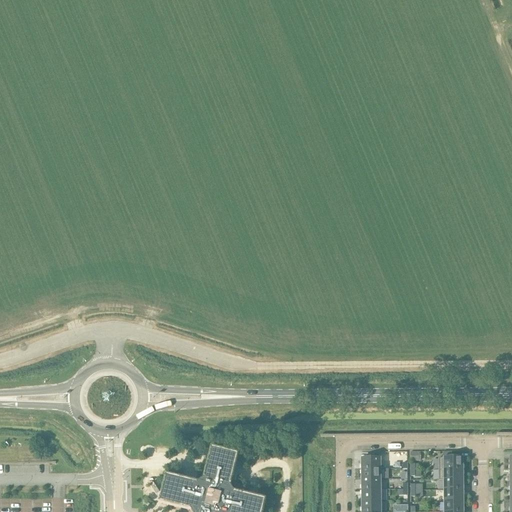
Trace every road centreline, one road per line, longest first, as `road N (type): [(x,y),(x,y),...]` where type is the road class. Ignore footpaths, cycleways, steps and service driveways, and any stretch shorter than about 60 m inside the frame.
road 1 (primary): [(223,396),(511,394)]
road 2 (residential): [(481,440),(344,445),(341,511)]
